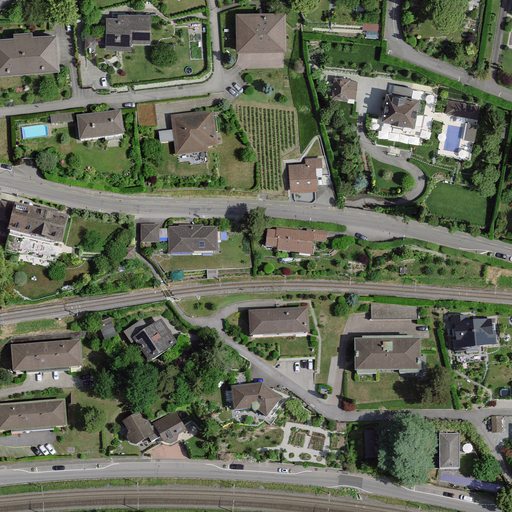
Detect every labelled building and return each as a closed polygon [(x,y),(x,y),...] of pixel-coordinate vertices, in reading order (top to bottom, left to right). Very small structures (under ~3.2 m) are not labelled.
[(237,13),(238,51),(289,50),(288,12),(237,13)] [(106,18),(106,50),(132,51),(132,44),(151,44),(151,13),(118,13),(118,18),(106,18)] [(0,39),(0,75),(60,71),(57,35),(32,37),(32,32),(14,34),(14,38),(0,39)] [(351,78),(333,77),(332,98),(356,99),(357,81),(351,81),(351,78)] [(414,95),(387,92),(383,122),(418,126),(421,99),(413,98),(414,95)] [(448,100),(445,114),(477,119),(479,106),(448,100)] [(122,111),(76,117),(75,112),(48,116),(49,125),(78,121),(81,142),(126,136),(122,111)] [(213,111),(171,117),(176,156),(208,152),(208,148),(218,146),(213,111)] [(467,139),(475,141),(478,129),(470,127),(467,139)] [(289,165),(292,191),(318,190),(317,167),(323,167),(322,157),(304,157),(305,164),(289,165)] [(71,216),(17,204),(11,232),(65,245),(71,216)] [(141,225),(141,242),(160,242),(160,225),(141,225)] [(170,228),(170,253),(196,253),(196,251),(219,251),(218,228),(204,228),(204,225),(179,226),(179,228),(170,228)] [(311,256),(313,233),(276,230),(274,253),(311,256)] [(371,303),(371,322),(417,323),(417,304),(371,303)] [(251,311),(253,337),(311,334),(310,308),(251,311)] [(452,318),(455,351),(499,347),(496,321),(470,323),(470,317),(452,318)] [(136,343),(149,363),(178,343),(163,321),(150,330),(144,321),(126,333),(133,344),(136,343)] [(357,342),(357,372),(422,372),(422,341),(357,342)] [(13,347),(15,373),(81,368),(80,343),(13,347)] [(233,386),(237,409),(257,407),(270,416),(284,397),(265,383),(233,386)] [(0,406),(0,433),(67,427),(64,400),(0,406)] [(131,444),(138,445),(149,439),(151,442),(159,438),(162,442),(173,445),(179,442),(180,435),(190,431),(176,409),(149,423),(143,411),(124,421),(130,431),(128,438),(131,444)] [(491,417),(491,434),(501,434),(501,417),(491,417)] [(365,432),(368,459),(383,457),(380,430),(365,432)] [(440,435),(441,469),(461,469),(460,434),(440,435)]
